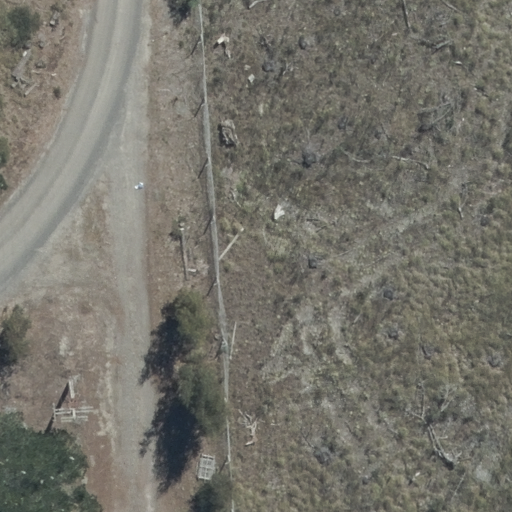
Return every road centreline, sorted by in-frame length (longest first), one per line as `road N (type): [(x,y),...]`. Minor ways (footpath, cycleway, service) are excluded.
road 1 (track): [(110,0),(150,511)]
road 2 (track): [(114,49),(0,235)]
